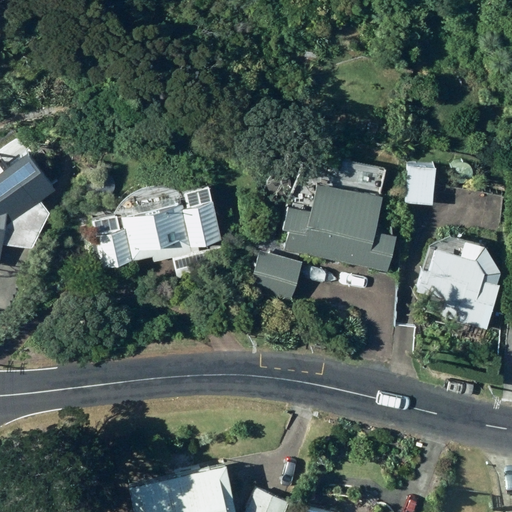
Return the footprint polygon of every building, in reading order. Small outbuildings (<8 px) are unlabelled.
[(474,159),(450,159),(449,183),(473,183),(474,159)] [(0,249),(30,253),(47,218),(37,206),(50,196),(21,160),(0,176),(0,249)] [(405,170),(404,206),(431,207),(432,172),(405,170)] [(283,253),(385,276),(393,240),(372,235),(379,201),(348,194),(350,185),(329,181),(327,189),(314,186),(307,215),(284,210),(279,234),(286,236),(283,253)] [(205,191),(89,225),(102,270),(115,271),(130,264),(151,261),(152,265),(168,260),(176,283),(222,270),(227,259),(224,246),(222,247),(205,191)] [(426,313),(484,333),(498,289),(493,288),(497,278),(483,250),(447,239),(429,249),(414,293),(430,299),(426,313)] [(247,291),(290,305),(301,266),(259,253),(247,291)] [(232,511),(218,447),(120,468),(129,511),(232,511)] [(276,511),(286,493),(254,479),(239,511),(276,511)] [(301,494),(297,511),(333,511),(335,500),(301,494)]
